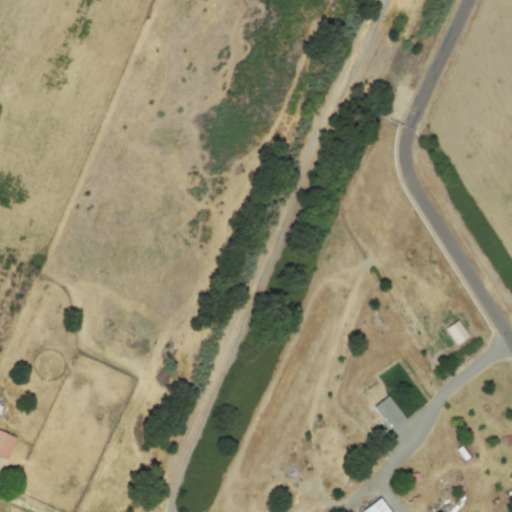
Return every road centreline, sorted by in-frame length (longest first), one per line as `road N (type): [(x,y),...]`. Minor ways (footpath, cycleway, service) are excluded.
road 1 (residential): [(468,0),(407,136),(405,183),(511,341)]
road 2 (residential): [(509,337),(450,384),(382,473),(400,511)]
